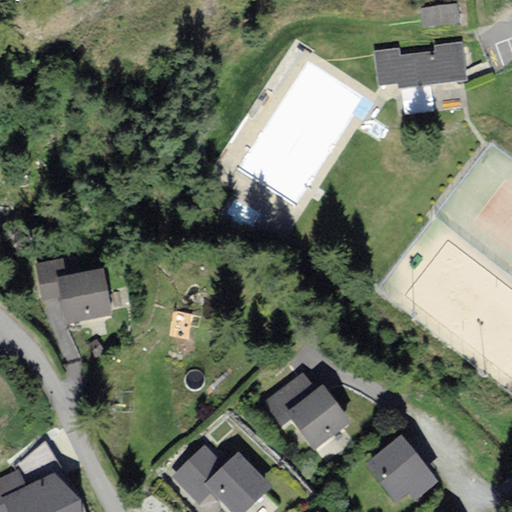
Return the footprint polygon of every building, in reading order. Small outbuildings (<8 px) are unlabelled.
[(462,27),(460,7),(423,11),(425,31),(462,27)] [(469,82),(464,44),(436,48),(436,54),(403,59),(402,51),(376,54),(381,89),(403,85),(404,92),(469,82)] [(111,319),(103,274),(82,277),(79,260),(39,268),(45,304),(62,301),(67,327),(111,319)] [(352,429),(326,392),(315,400),(299,378),(264,403),(283,430),(294,422),(316,454),(352,429)] [(433,486),(403,442),(368,465),(394,504),(411,493),(415,499),(433,486)] [(253,511),(275,492),(241,456),(226,470),(206,449),(174,480),(203,510),(216,497),(230,511),(253,511)] [(75,511),(64,482),(31,495),(23,475),(0,483),(0,511),(11,508),(12,511),(75,511)]
